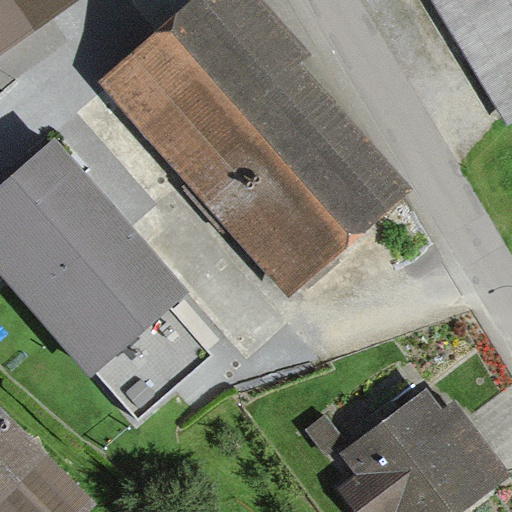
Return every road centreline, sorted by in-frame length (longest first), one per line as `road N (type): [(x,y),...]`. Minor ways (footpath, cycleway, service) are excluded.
road 1 (residential): [(330,0),(511,296)]
road 2 (residential): [(0,128),(177,0)]
